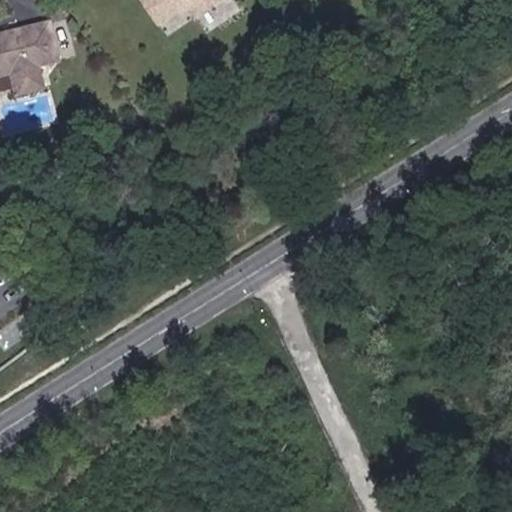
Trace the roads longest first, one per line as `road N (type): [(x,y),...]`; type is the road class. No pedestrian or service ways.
road 1 (secondary): [(0,435),(511,112)]
road 2 (track): [(388,511),(265,267)]
